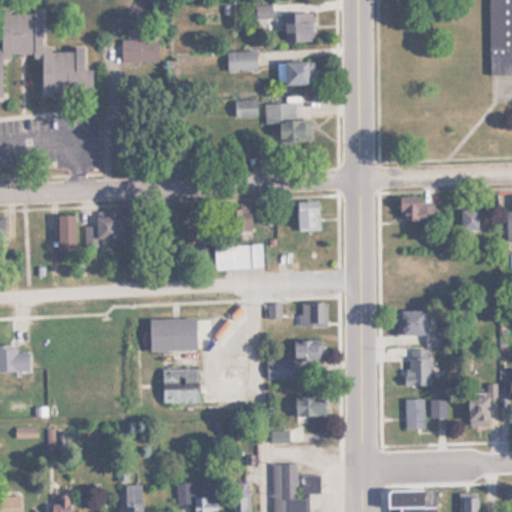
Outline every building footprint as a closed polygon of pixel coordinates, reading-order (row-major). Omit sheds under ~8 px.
[(511,0),(487,0),(487,75),(511,75),(511,0)] [(270,6),(255,6),(255,18),(270,18),(270,6)] [(0,57),(38,57),(37,92),(81,93),(82,47),(38,47),(38,10),(0,10),(0,57)] [(310,42),(310,13),(281,13),(281,42),(310,42)] [(129,60),(164,61),(165,39),(130,39),(129,60)] [(225,70),(255,70),(255,51),(225,51),(225,70)] [(311,85),(311,62),(277,62),(277,85),(311,85)] [(225,117),(255,117),(255,99),(225,99),(225,117)] [(264,103),(264,143),(305,143),(305,119),(294,119),(294,103),(264,103)] [(425,221),(425,201),(396,201),(396,221),(425,221)] [(318,230),(317,202),(294,203),(295,231),(318,230)] [(250,229),(250,207),(228,207),(228,229),(250,229)] [(477,230),(476,208),(458,209),(458,230),(477,230)] [(205,214),(184,214),(184,241),(205,241),(205,214)] [(56,248),(75,248),(75,215),(56,215),(56,248)] [(92,217),(92,227),(85,227),(85,247),(97,247),(97,239),(113,239),(113,217),(92,217)] [(231,266),(260,266),(259,244),(231,245),(231,266)] [(396,282),(429,282),(429,272),(445,272),(445,254),(427,254),(427,260),(396,260),(396,282)] [(298,326),(324,326),(324,302),(298,302),(298,326)] [(423,334),(423,310),(395,310),(395,334),(423,334)] [(146,319),(146,350),(195,350),(195,319),(146,319)] [(290,340),(290,360),(265,361),(265,377),(291,376),(291,360),(321,359),(320,339),(290,340)] [(15,352),(15,346),(0,346),(0,372),(28,372),(28,352),(15,352)] [(431,358),(407,358),(407,370),(401,370),(401,386),(431,386),(431,358)] [(160,368),(160,403),(196,403),(196,368),(160,368)] [(486,393),(463,393),(463,421),(486,421),(486,393)] [(292,395),(292,414),(322,414),(322,395),(292,395)] [(403,396),(403,427),(422,427),(422,396),(403,396)] [(306,511),(306,493),(318,492),(318,473),(295,473),(295,462),(270,462),(270,511),(306,511)] [(174,482),(174,503),(191,502),(191,511),(215,511),(215,481),(174,482)] [(140,511),(140,483),(122,483),(122,511),(140,511)] [(433,511),(433,487),(384,487),(384,506),(395,506),(395,511),(433,511)] [(454,511),(474,511),(474,491),(454,491),(454,511)] [(0,511),(19,511),(19,495),(0,495),(0,511)] [(50,511),(77,511),(77,495),(50,495),(50,511)]
